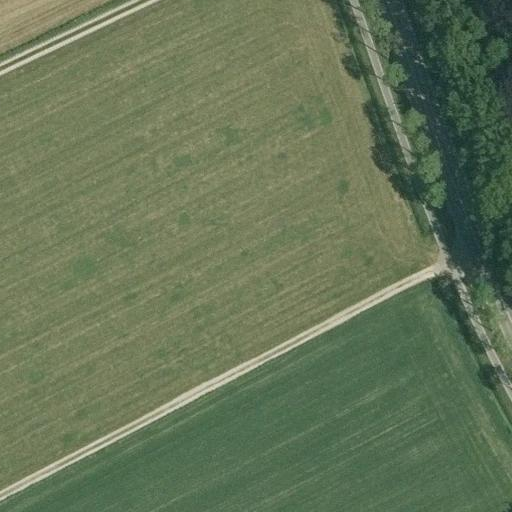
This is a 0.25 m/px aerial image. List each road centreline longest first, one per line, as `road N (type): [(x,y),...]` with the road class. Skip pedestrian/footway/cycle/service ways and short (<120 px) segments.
road 1 (secondary): [(511,324),(387,0)]
road 2 (track): [(152,0),(0,73)]
